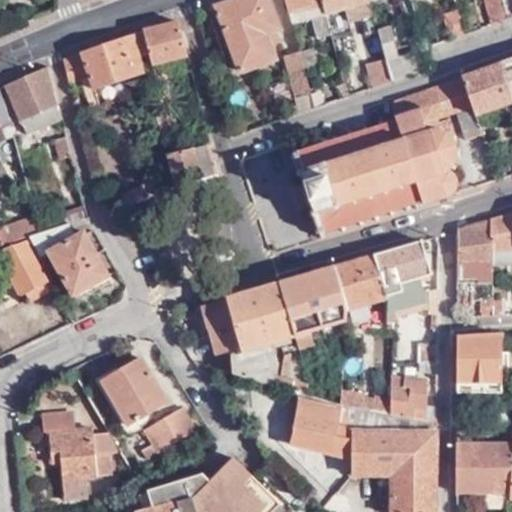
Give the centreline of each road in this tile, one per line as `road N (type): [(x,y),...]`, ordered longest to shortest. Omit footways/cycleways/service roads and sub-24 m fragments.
road 1 (residential): [(44,41),(91,223),(148,310),(0,383)]
road 2 (residential): [(226,151),(257,275),(442,218)]
road 3 (residential): [(226,151),(511,53)]
road 4 (residential): [(440,329),(440,511)]
road 5 (unknown): [(148,310),(240,447)]
road 6 (residential): [(183,0),(226,151)]
